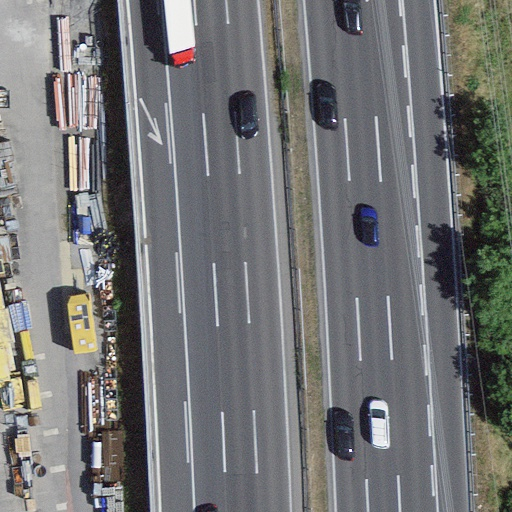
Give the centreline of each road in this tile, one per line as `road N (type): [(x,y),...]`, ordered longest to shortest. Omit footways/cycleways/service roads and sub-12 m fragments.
road 1 (motorway): [(387,511),(352,0)]
road 2 (motorway): [(211,0),(242,511)]
